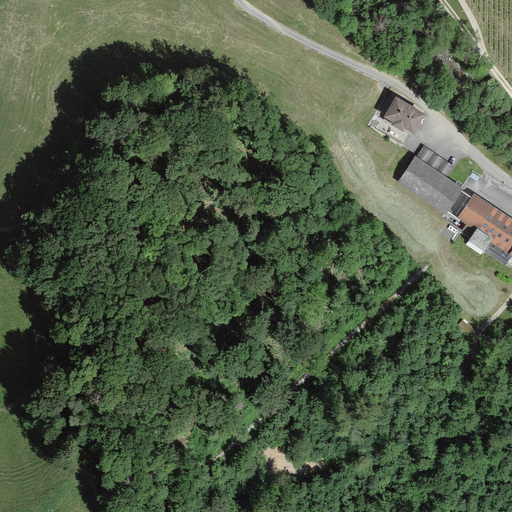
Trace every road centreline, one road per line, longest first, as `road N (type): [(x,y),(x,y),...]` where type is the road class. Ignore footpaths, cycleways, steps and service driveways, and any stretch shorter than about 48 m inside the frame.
road 1 (track): [(470,364),(490,511)]
road 2 (unclassified): [(511,183),(399,87)]
